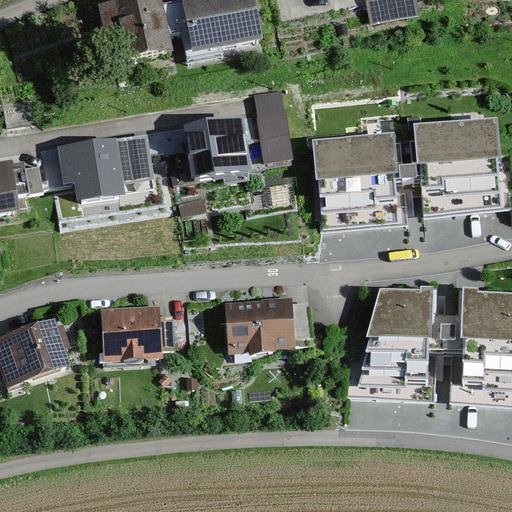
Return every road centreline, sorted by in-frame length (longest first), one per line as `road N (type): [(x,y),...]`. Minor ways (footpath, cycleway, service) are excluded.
road 1 (residential): [(511,252),(338,279),(83,289),(0,312)]
road 2 (residential): [(511,454),(421,442),(252,439),(0,471)]
road 3 (residential): [(247,113),(0,147)]
